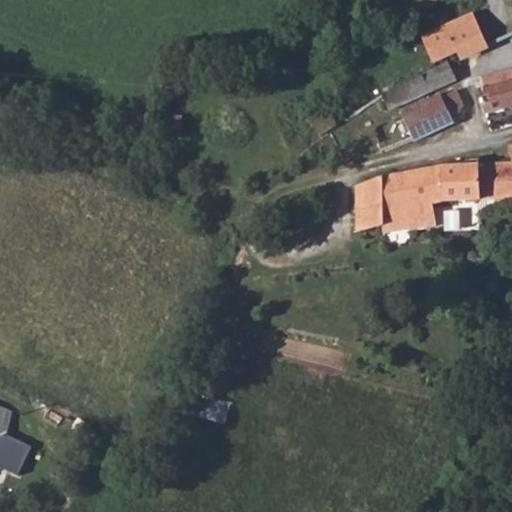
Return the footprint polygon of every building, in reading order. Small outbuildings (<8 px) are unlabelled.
[(422,38),(433,62),(458,51),(461,59),(488,47),(474,15),(422,38)] [(457,81),(449,63),(388,92),(383,96),(388,110),(457,81)] [(488,115),(511,107),(511,70),(485,78),(488,89),(481,90),(488,115)] [(458,94),(445,100),(451,114),(464,107),(458,94)] [(405,112),(416,140),(455,124),(451,114),(445,100),(443,95),(405,112)] [(157,114),(156,132),(166,134),(186,137),(188,118),(166,116),(157,114)] [(476,159),(375,179),(373,194),(385,193),(385,213),(468,202),(507,202),(508,189),(511,188),(511,169),(508,169),(508,162),(476,159)] [(206,395),(201,415),(227,421),(232,402),(206,395)] [(0,431),(7,435),(5,439),(16,445),(27,418),(0,407),(0,431)]
